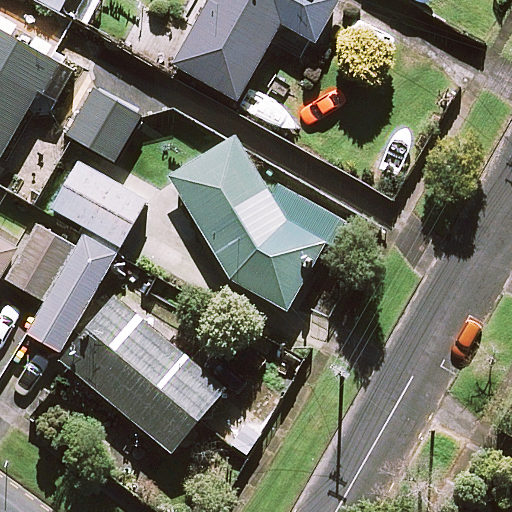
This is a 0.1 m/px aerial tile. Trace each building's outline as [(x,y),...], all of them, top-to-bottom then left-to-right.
[(68,0),(37,0),(60,14),(68,0)] [(330,0),(202,0),(165,63),(235,103),(280,26),(307,41),(330,0)] [(0,163),(59,66),(0,31),(0,163)] [(139,117),(93,90),(64,138),(109,165),(139,117)] [(234,149),(156,190),(224,317),(301,277),(234,149)] [(77,161),(49,210),(116,248),(144,199),(77,161)] [(109,268),(44,224),(5,281),(42,306),(22,335),(50,354),(109,268)] [(0,268),(14,247),(0,238),(0,268)] [(225,391),(108,298),(56,363),(173,456),(225,391)]
